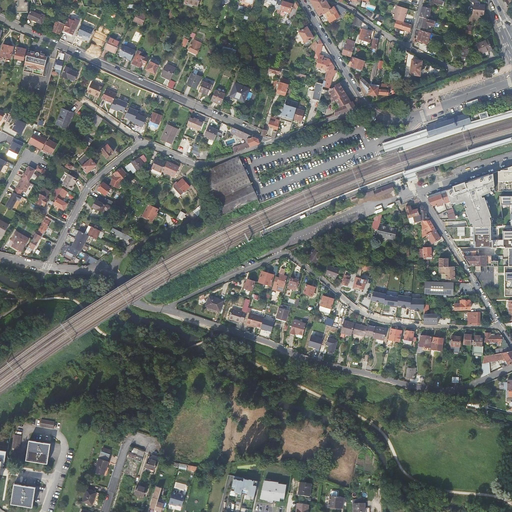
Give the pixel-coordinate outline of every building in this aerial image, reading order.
[(17,12),(14,19),(17,21),(18,21),(22,12),(28,12),(28,2),(25,2),(24,0),(18,0),(19,3),(17,3),(17,7),(15,8),(15,10),(17,11),(17,12)] [(265,2),(266,2),(267,1),(275,5),(275,6),(274,8),(278,9),(276,14),(279,15),(281,10),(283,1),(280,0),(262,0),(263,1),(265,2)] [(326,18),(329,16),(330,18),(337,13),(333,7),(331,8),(326,0),(325,0),(310,0),(314,7),(313,8),(318,16),(323,13),(326,18)] [(479,5),(479,1),(475,0),(471,0),(471,1),(474,2),(473,14),(484,16),(485,5),(479,5)] [(293,4),(283,1),(281,10),(290,13),(293,4)] [(402,22),(403,22),(407,9),(397,6),(393,19),(398,20),(399,21),(402,22)] [(431,8),(422,6),(419,16),(426,18),(427,15),(429,15),(431,8)] [(109,8),(107,13),(114,17),(116,13),(110,10),(111,9),(109,8)] [(31,10),(27,18),(42,24),(45,17),(31,10)] [(351,23),(361,26),(363,21),(355,15),(354,14),(351,23)] [(139,20),(138,23),(143,25),(146,17),(141,15),(140,17),(136,16),(135,18),(139,20)] [(434,27),(436,21),(426,18),(419,16),(418,19),(417,23),(418,26),(421,26),(421,27),(427,29),(428,25),(434,27)] [(73,21),(68,19),(62,32),(72,37),(79,21),(74,19),(73,21)] [(56,21),(52,31),(60,34),(64,25),(56,21)] [(402,22),(401,24),(400,29),(410,32),(412,25),(402,22)] [(89,28),(82,25),(78,34),(85,37),(84,38),(89,40),(92,31),(89,29),(89,28)] [(307,27),(299,32),(305,43),(314,37),(307,27)] [(429,44),(432,33),(416,28),(415,33),(419,35),(417,41),(429,44)] [(362,29),(360,29),(355,42),(360,43),(361,39),(368,41),(371,32),(362,29)] [(104,48),(116,53),(121,42),(114,39),(116,33),(112,31),(104,48)] [(314,43),(309,47),(315,53),(316,51),(319,39),(320,39),(318,36),(316,38),(313,42),(314,43)] [(319,55),(323,43),(320,39),(319,39),(316,51),(315,53),(314,58),(318,59),(317,66),(325,69),(326,72),(323,84),(317,82),(316,86),(323,87),(324,86),(329,87),(333,75),(335,75),(336,72),(335,70),(334,70),(334,68),(329,59),(324,58),(324,56),(319,55)] [(193,40),(189,51),(197,54),(201,44),(193,40)] [(491,49),(487,40),(476,44),(480,54),(491,49)] [(342,53),(351,56),(354,46),(355,44),(345,41),(342,53)] [(13,48),(2,45),(0,56),(11,59),(13,48)] [(120,54),(132,60),(136,51),(124,46),(120,54)] [(25,51),(16,48),(14,59),(23,61),(25,51)] [(30,53),(28,53),(22,75),(28,76),(29,73),(46,77),(50,58),(44,56),(41,55),(40,55),(39,55),(39,54),(38,53),(37,52),(36,53),(36,54),(34,54),(35,52),(31,51),(30,53)] [(142,65),(145,66),(149,58),(145,56),(144,58),(141,56),(142,53),(138,51),(133,63),(141,67),(142,65)] [(364,61),(351,56),(348,65),(361,70),(364,61)] [(412,59),(410,74),(414,75),(414,77),(417,77),(417,75),(420,76),(422,61),(412,59)] [(61,71),(63,63),(57,61),(57,64),(56,64),(55,68),(56,68),(55,70),(56,70),(56,72),(56,73),(60,74),(61,71)] [(159,65),(150,62),(147,70),(155,74),(159,65)] [(163,76),(171,79),(176,69),(167,65),(163,76)] [(268,71),(279,75),(281,69),(278,68),(277,68),(267,65),(266,68),(269,69),(268,71)] [(77,74),(70,70),(71,69),(66,67),(62,76),(67,79),(67,78),(71,79),(71,80),(72,81),(73,80),(74,81),(77,74)] [(193,73),(188,84),(197,88),(202,77),(198,75),(201,70),(196,67),(193,73)] [(289,85),(285,84),(286,80),(282,78),(281,82),(280,82),(277,90),(286,93),(289,85)] [(370,85),(362,78),(361,83),(360,85),(362,89),(366,95),(368,94),(370,85)] [(213,86),(203,81),(199,91),(209,95),(213,86)] [(92,95),(99,97),(103,86),(92,82),(88,91),(93,93),(92,95)] [(235,97),(241,100),(245,86),(236,82),(230,96),(231,96),(230,99),(234,100),(235,97)] [(335,100),(339,108),(351,102),(344,90),(340,82),(334,85),(335,86),(332,88),(329,87),(329,90),(323,89),(321,95),(324,95),(325,95),(327,98),(329,97),(332,102),(335,100)] [(384,86),(379,85),(379,86),(378,94),(388,95),(388,93),(389,93),(390,90),(386,89),(387,85),(384,84),(384,86)] [(368,94),(377,96),(378,94),(379,86),(370,85),(368,94)] [(249,88),(245,86),(241,100),(244,101),(249,88)] [(313,100),(320,101),(321,95),(323,89),(323,87),(316,86),(313,100)] [(114,100),(117,93),(107,89),(102,98),(113,102),(114,100)] [(211,100),(222,104),(226,94),(216,90),(211,100)] [(477,99),(465,103),(467,108),(479,104),(477,99)] [(118,102),(114,100),(113,102),(110,108),(115,110),(115,109),(119,110),(124,112),(128,104),(119,100),(118,102)] [(355,101),(355,100),(351,102),(339,108),(335,109),(334,116),(343,113),(349,111),(356,108),(353,103),(355,101)] [(280,120),(280,121),(285,122),(285,121),(286,120),(293,122),(293,119),(296,109),(297,108),(286,105),(286,104),(285,104),(280,120)] [(128,119),(134,122),(138,113),(139,111),(129,107),(126,117),(129,118),(128,119)] [(66,128),(67,125),(71,117),(72,117),(73,113),(63,109),(57,124),(66,128)] [(296,109),(293,119),(301,121),(304,111),(296,109)] [(391,150),(394,149),(402,146),(403,149),(472,127),(511,115),(511,110),(502,113),(488,117),(480,119),(472,122),(457,127),(451,129),(447,130),(443,131),(441,132),(437,133),(436,134),(435,134),(434,134),(429,136),(427,129),(425,129),(424,129),(421,130),(409,134),(402,137),(388,141),(382,143),(384,151),(385,152),(391,150)] [(487,111),(479,113),(480,119),(488,117),(487,111)] [(147,117),(138,113),(134,122),(134,123),(143,126),(147,117)] [(154,113),(150,121),(151,121),(159,124),(162,116),(154,113)] [(426,127),(427,129),(429,136),(434,134),(435,134),(436,134),(437,133),(441,132),(443,131),(447,130),(451,129),(457,127),(472,122),(469,113),(454,118),(448,120),(444,121),(440,122),(434,124),(426,127)] [(103,119),(98,116),(97,116),(93,122),(91,124),(97,128),(103,119)] [(203,123),(199,121),(199,120),(194,117),(194,119),(190,117),(187,125),(191,127),(190,129),(196,131),(196,129),(200,131),(203,123)] [(273,128),(277,129),(280,121),(280,120),(277,119),(277,120),(275,120),(275,121),(273,121),(274,118),(271,117),(269,124),(270,126),(273,127),(273,128)] [(14,126),(12,130),(21,135),(26,124),(17,120),(14,126)] [(164,133),(175,138),(179,129),(175,128),(176,126),(169,123),(169,125),(168,124),(164,133)] [(205,135),(215,140),(219,130),(208,126),(205,135)] [(233,148),(235,153),(260,144),(258,139),(240,131),(233,128),(231,133),(243,138),(248,140),(249,142),(233,148)] [(41,134),(35,131),(28,143),(41,150),(47,140),(39,137),(41,134)] [(172,144),(175,138),(164,133),(162,139),(172,144)] [(88,147),(91,143),(89,142),(90,139),(86,137),(84,139),(81,140),(80,142),(88,146),(88,147)] [(24,143),(14,138),(12,142),(13,142),(12,145),(9,150),(18,155),(24,143)] [(437,160),(402,172),(404,177),(405,180),(406,182),(411,180),(417,178),(416,176),(415,173),(415,172),(434,166),(474,153),(511,142),(510,138),(473,149),(437,160)] [(58,144),(49,139),(43,151),(46,153),(47,151),(49,152),(52,154),(58,144)] [(108,145),(101,150),(107,157),(114,152),(108,145)] [(187,151),(191,153),(191,152),(198,156),(201,150),(193,147),(194,146),(190,145),(187,151)] [(92,159),(91,160),(86,154),(79,161),(85,169),(84,171),(86,173),(88,172),(88,173),(97,165),(92,159)] [(144,154),(126,167),(130,171),(132,169),(134,172),(145,165),(144,163),(149,160),(144,154)] [(239,157),(202,174),(222,215),(258,199),(239,157)] [(151,172),(161,176),(163,171),(166,163),(162,161),(162,162),(156,159),(152,168),(153,169),(151,172)] [(179,167),(167,161),(166,163),(163,171),(174,176),(179,167)] [(511,165),(498,171),(499,181),(511,181),(511,165)] [(415,172),(415,173),(416,176),(417,178),(417,179),(421,178),(432,174),(436,173),(435,169),(434,166),(415,172)] [(30,167),(23,179),(29,183),(36,170),(30,167)] [(122,168),(115,174),(111,177),(113,179),(110,185),(118,189),(121,184),(122,183),(121,181),(128,175),(122,168)] [(59,182),(62,184),(68,174),(66,172),(59,182)] [(494,191),(492,173),(453,187),(446,190),(446,192),(450,202),(451,204),(455,202),(456,205),(465,201),(466,204),(464,205),(466,211),(465,212),(467,217),(468,217),(470,223),(472,222),(473,224),(473,227),(491,226),(494,226),(493,221),(492,218),(489,209),(490,209),(487,200),(486,201),(485,197),(492,194),(495,194),(494,192),(494,191)] [(69,175),(63,186),(72,191),(78,180),(69,175)] [(183,178),(174,186),(181,195),(190,186),(183,178)] [(29,183),(23,179),(22,179),(14,193),(20,196),(22,191),(26,193),(31,184),(29,183)] [(511,181),(499,181),(499,191),(511,191),(511,181)] [(103,183),(98,190),(106,195),(111,188),(103,183)] [(395,190),(392,184),(375,190),(378,196),(395,190)] [(42,188),(39,194),(40,195),(36,202),(40,205),(41,204),(44,206),(48,199),(46,198),(49,192),(42,188)] [(52,196),(57,198),(61,192),(56,189),(52,196)] [(63,199),(67,192),(65,191),(62,189),(61,192),(57,198),(55,202),(65,208),(69,202),(63,199)] [(428,199),(427,199),(432,207),(444,202),(444,204),(450,202),(446,192),(440,194),(440,193),(436,194),(431,196),(428,197),(428,199)] [(22,198),(20,196),(14,193),(6,207),(12,210),(18,200),(20,202),(22,198)] [(474,248),(493,248),(509,248),(511,247),(511,196),(500,196),(501,205),(511,204),(511,219),(511,220),(511,224),(511,223),(511,230),(502,231),(502,239),(491,239),(491,226),(473,227),(474,248)] [(108,212),(111,207),(111,206),(106,204),(106,205),(96,201),(93,208),(102,212),(104,210),(108,212)] [(448,212),(453,210),(451,204),(450,202),(444,204),(447,212),(448,212)] [(143,216),(153,221),(159,209),(149,204),(143,216)] [(198,206),(194,211),(198,215),(203,210),(198,206)] [(410,224),(421,221),(421,220),(420,220),(420,214),(419,215),(417,209),(411,210),(410,206),(405,207),(410,224)] [(123,221),(126,214),(117,209),(114,215),(118,217),(118,218),(123,221)] [(447,216),(449,220),(456,219),(453,210),(448,212),(449,215),(447,216)] [(397,229),(390,227),(379,224),(380,222),(382,212),(374,215),(371,227),(378,229),(376,235),(394,239),(397,229)] [(49,222),(45,219),(38,231),(36,234),(41,236),(44,231),(45,232),(47,228),(46,227),(49,222)] [(0,234),(3,228),(7,230),(9,226),(0,220),(0,234)] [(430,220),(421,220),(421,221),(422,237),(426,234),(432,243),(440,238),(430,220)] [(94,228),(91,227),(89,231),(87,235),(96,239),(100,231),(96,230),(98,227),(95,225),(94,228)] [(13,247),(18,250),(20,246),(24,248),(29,239),(17,232),(12,240),(15,242),(15,243),(13,247)] [(29,247),(29,246),(26,251),(29,253),(30,253),(31,252),(33,249),(34,249),(41,236),(36,234),(29,247)] [(79,253),(80,251),(69,246),(67,251),(76,255),(78,253),(79,253)] [(431,257),(430,247),(422,247),(423,249),(423,254),(423,259),(425,259),(425,257),(431,257)] [(313,250),(311,253),(312,254),(309,258),(315,262),(321,255),(313,250)] [(461,251),(470,266),(475,266),(475,271),(480,271),(480,266),(486,266),(493,266),(498,266),(498,262),(491,262),(491,256),(479,256),(479,250),(461,251)] [(83,259),(92,264),(98,261),(85,255),(83,259)] [(438,258),(438,267),(442,267),(447,267),(447,258),(438,258)] [(336,278),(339,268),(328,265),(326,274),(332,275),(331,276),(336,278)] [(454,279),(454,267),(447,267),(442,267),(442,269),(445,269),(445,271),(440,271),(440,278),(445,278),(445,279),(454,279)] [(274,275),(263,271),(259,282),(271,286),(274,275)] [(288,277),(284,276),(285,272),(281,271),(279,278),(276,277),(273,288),(277,289),(278,285),(285,287),(288,277)] [(357,277),(356,281),(354,281),(353,288),(355,288),(356,286),(363,288),(365,279),(357,277)] [(298,281),(290,278),(288,288),(295,290),(298,281)] [(248,279),(245,287),(252,290),(255,281),(248,279)] [(452,294),(452,282),(423,281),(424,294),(451,295),(451,294),(452,294)] [(307,285),(304,293),(313,296),(316,287),(307,285)] [(371,299),(384,303),(385,295),(386,294),(373,291),(371,299)] [(384,303),(384,304),(393,306),(393,307),(397,308),(397,306),(398,298),(385,295),(384,303)] [(223,301),(210,296),(206,307),(220,311),(223,301)] [(319,310),(330,313),(334,299),(324,296),(319,310)] [(406,307),(410,307),(411,299),(411,297),(398,296),(398,298),(397,306),(401,306),(406,307)] [(424,309),(424,299),(411,299),(410,307),(410,309),(414,309),(414,311),(419,311),(419,309),(424,309)] [(460,300),(460,310),(470,310),(469,300),(460,300)] [(277,317),(286,320),(289,311),(282,309),(283,306),(280,305),(277,317)] [(244,323),(247,313),(232,309),(229,319),(240,323),(240,321),(244,323)] [(251,325),(261,328),(264,319),(264,317),(250,313),(246,325),(250,326),(251,325)] [(424,313),(424,324),(437,324),(437,313),(424,313)] [(468,322),(468,325),(479,325),(478,313),(467,313),(468,322)] [(327,317),(326,324),(333,326),(335,319),(327,317)] [(275,322),(264,319),(261,328),(261,329),(265,330),(272,332),(275,322)] [(306,325),(293,321),(290,334),(295,336),(296,334),(303,336),(306,325)] [(355,323),(344,321),(340,334),(351,337),(352,334),(354,324),(355,323)] [(367,327),(354,324),(352,334),(351,337),(351,338),(364,341),(364,337),(365,334),(367,327)] [(375,328),(367,326),(367,327),(365,334),(374,336),(375,328)] [(386,330),(375,328),(374,336),(373,339),(377,340),(376,344),(383,345),(386,330)] [(389,339),(387,339),(386,346),(392,347),(393,340),(400,341),(402,331),(391,329),(389,339)] [(404,342),(415,345),(416,341),(413,340),(414,331),(406,330),(404,339),(404,342)] [(488,344),(490,344),(490,342),(497,343),(497,344),(501,344),(501,348),(495,349),(496,354),(511,351),(506,342),(501,335),(497,335),(497,336),(491,336),(491,333),(485,333),(484,342),(488,342),(488,344)] [(312,334),(308,345),(320,349),(324,337),(312,334)] [(464,343),(473,344),(474,340),(471,340),(471,335),(465,334),(464,343)] [(430,348),(432,336),(421,335),(419,346),(430,348)] [(482,346),(483,338),(480,337),(480,335),(475,335),(474,345),(473,345),(472,355),(482,356),(483,346),(482,346)] [(452,336),(451,346),(460,346),(460,337),(452,336)] [(329,337),(327,345),(329,345),(328,350),(335,352),(339,340),(329,337)] [(442,350),(443,338),(434,337),(433,342),(431,342),(430,349),(442,350)] [(506,360),(509,365),(511,363),(511,351),(496,354),(489,355),(483,356),(482,356),(480,377),(485,375),(489,374),(488,371),(488,362),(503,358),(504,361),(506,360)] [(42,424),(56,427),(57,421),(44,418),(42,424)] [(14,445),(21,446),(23,433),(16,432),(14,445)] [(53,442),(31,438),(27,458),(49,462),(53,442)] [(0,478),(4,459),(7,459),(9,449),(2,447),(1,450),(0,449),(0,478)] [(111,453),(103,451),(96,472),(105,475),(110,461),(108,461),(111,453)] [(137,454),(130,452),(129,457),(142,461),(144,456),(138,454),(137,454)] [(266,458),(264,464),(277,468),(278,462),(266,458)] [(154,470),(157,461),(149,459),(146,467),(154,470)] [(253,501),(257,481),(234,476),(231,492),(238,493),(237,498),(240,499),(241,494),(251,496),(250,501),(253,501)] [(279,481),(279,480),(265,478),(260,496),(268,498),(268,499),(273,500),(273,498),(280,499),(280,496),(284,497),(287,482),(279,481)] [(37,486),(15,482),(12,502),(33,506),(37,486)] [(143,496),(146,488),(137,485),(134,493),(143,496)] [(161,487),(156,486),(149,507),(154,509),(154,510),(161,511),(164,503),(157,501),(161,487)] [(98,493),(88,490),(84,502),(93,505),(98,493)] [(182,507),(185,496),(173,492),(169,504),(174,505),(174,504),(177,505),(182,507)] [(337,509),(343,509),(344,498),(330,496),(328,507),(330,508),(337,509)] [(354,503),(354,511),(369,511),(370,507),(365,508),(365,503),(354,503)]
